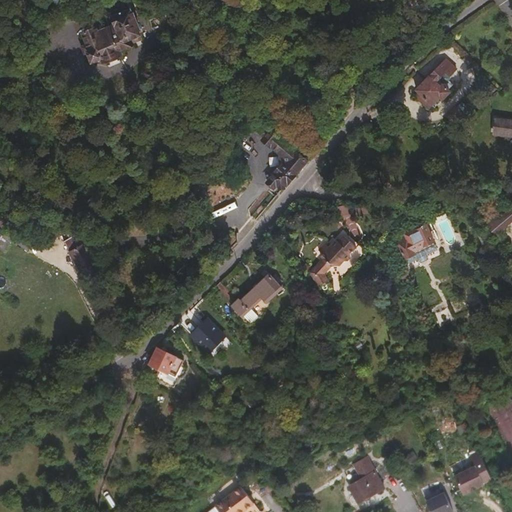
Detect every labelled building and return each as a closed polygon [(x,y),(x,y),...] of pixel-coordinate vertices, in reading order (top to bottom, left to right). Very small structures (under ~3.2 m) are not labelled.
[(141,9),(147,7),(144,0),(138,0),(137,0),(141,9)] [(130,46),(129,44),(128,40),(138,36),(138,32),(134,21),(132,21),(128,11),(120,14),(119,11),(105,16),(109,26),(96,32),(94,28),(81,33),(88,51),(86,51),(91,63),(101,59),(102,64),(121,56),(119,51),(130,46)] [(415,89),(417,92),(430,104),(432,107),(447,91),(446,90),(450,85),(445,80),(441,83),(436,79),(443,71),(447,74),(453,68),(444,59),(415,89)] [(430,104),(417,92),(414,95),(426,108),(430,104)] [(227,139),(234,146),(254,124),(246,117),(227,139)] [(511,121),(494,119),(492,132),(511,135),(511,121)] [(279,189),(304,160),(293,150),(276,136),(277,134),(268,126),(269,125),(267,122),(265,124),(262,121),(255,130),(263,137),(261,139),(268,146),(269,144),(280,153),(279,167),(266,182),(273,188),(276,185),(279,189)] [(308,156),(313,149),(305,143),(300,148),(308,156)] [(511,219),(511,215),(508,210),(489,225),(495,233),(511,219)] [(51,226),(86,248),(90,245),(86,239),(80,242),(61,213),(55,217),(57,222),(51,226)] [(406,259),(415,254),(413,252),(432,241),(425,226),(410,233),(405,236),(406,238),(397,243),(406,259)] [(27,251),(33,241),(17,232),(11,240),(27,251)] [(322,252),(320,255),(328,262),(331,263),(338,263),(344,257),(348,258),(354,252),(353,248),(357,244),(344,232),(335,241),(334,240),(328,245),(325,242),(319,248),(322,252)] [(95,259),(89,250),(70,238),(63,242),(82,274),(103,263),(100,256),(95,259)] [(413,252),(415,254),(434,244),(432,241),(413,252)] [(319,259),(309,271),(318,283),(328,279),(323,271),(328,267),(319,259)] [(229,302),(237,313),(260,296),(261,297),(264,301),(280,289),(268,274),(238,297),(237,296),(229,302)] [(226,336),(207,318),(190,336),(209,354),(226,336)] [(173,356),(154,347),(147,364),(173,376),(179,363),(171,359),(173,356)] [(362,467),(360,463),(354,466),(360,479),(347,486),(352,495),(348,498),(348,502),(349,504),(352,505),(355,504),(383,488),(369,463),(362,467)] [(477,466),(457,476),(466,494),(486,484),(477,466)] [(423,491),(427,499),(446,491),(442,483),(423,491)] [(220,505),(225,511),(245,511),(259,501),(245,484),(220,505)] [(447,493),(430,502),(435,511),(455,511),(457,511),(447,493)]
